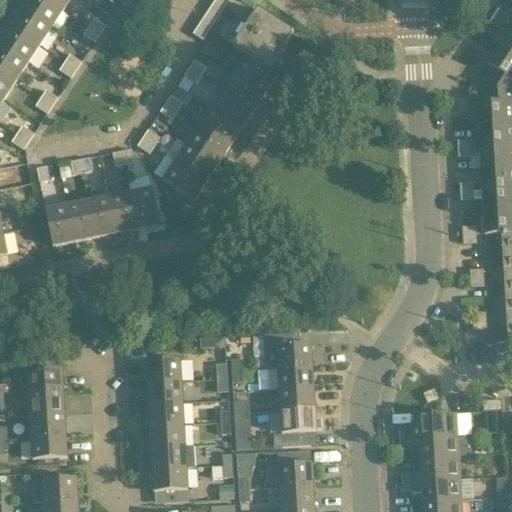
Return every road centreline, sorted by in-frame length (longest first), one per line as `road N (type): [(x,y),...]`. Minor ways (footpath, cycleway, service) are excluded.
road 1 (residential): [(393,340),(412,313),(426,264),(414,29)]
road 2 (residential): [(37,155),(125,137),(144,123),(184,57),(188,0)]
road 3 (residential): [(366,511),(368,392),(393,340)]
road 4 (residential): [(123,511),(103,489),(96,356)]
road 5 (residential): [(414,29),(336,30),(289,0)]
